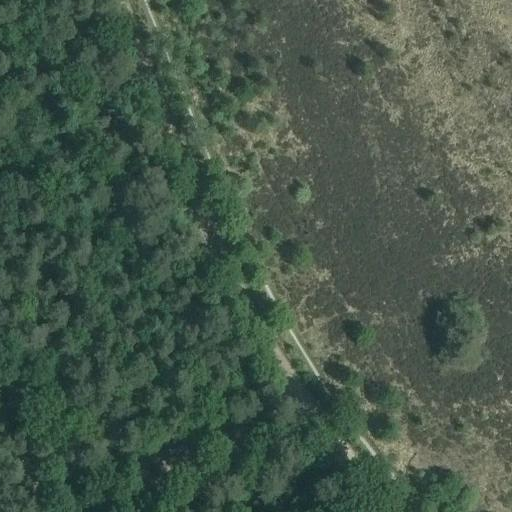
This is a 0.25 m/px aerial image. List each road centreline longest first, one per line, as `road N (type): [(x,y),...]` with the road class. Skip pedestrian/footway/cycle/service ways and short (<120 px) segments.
road 1 (track): [(278,357),(223,268),(115,0)]
road 2 (track): [(396,511),(329,439),(278,357)]
road 3 (track): [(134,466),(294,386)]
